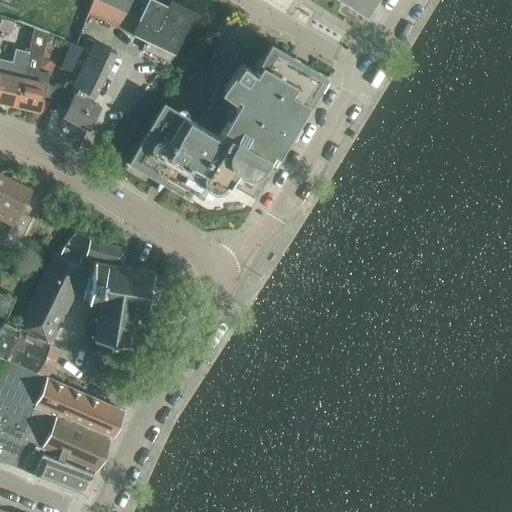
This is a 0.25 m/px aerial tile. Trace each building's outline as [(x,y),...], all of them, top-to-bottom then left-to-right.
[(137,57),(163,70),(174,54),(195,10),(174,0),(168,0),(166,4),(158,0),(92,0),(87,13),(131,33),(132,33),(146,40),(137,57)] [(348,0),(362,9),(367,12),(364,17),(366,18),(376,0),(348,0)] [(0,26),(0,39),(10,41),(12,35),(15,35),(18,23),(2,19),(0,26)] [(28,53),(16,104),(40,109),(43,95),(51,97),(53,85),(47,84),(49,74),(37,71),(40,55),(39,55),(40,50),(43,51),(47,32),(33,27),(31,38),(28,53)] [(0,60),(0,100),(16,104),(28,53),(31,38),(20,36),(16,50),(13,64),(0,60)] [(87,127),(88,127),(99,105),(91,101),(115,51),(86,37),(72,67),(69,72),(56,99),(68,105),(63,115),(64,115),(87,126),(87,127)] [(157,187),(157,190),(158,190),(160,189),(162,187),(163,185),(192,201),(192,200),(190,199),(194,191),(203,196),(203,195),(210,184),(213,186),(216,186),(219,185),(222,183),(224,181),(228,183),(233,175),(239,164),(245,168),(249,169),(252,169),(255,168),(258,166),(260,164),(264,166),(268,159),(276,163),(274,167),(275,167),(331,72),(330,71),(327,76),(289,54),(271,43),(255,71),(242,61),(223,88),(223,89),(218,85),(215,90),(213,96),(208,110),(206,118),(202,125),(164,103),(129,163),(126,162),(126,163),(159,182),(158,185),(157,187)] [(63,61),(60,69),(69,72),(72,67),(73,65),(63,61)] [(0,218),(11,224),(3,240),(16,246),(31,216),(20,210),(31,188),(10,177),(13,172),(12,172),(9,176),(0,171),(0,218)] [(54,251),(17,327),(49,343),(59,322),(86,267),(77,263),(79,258),(70,254),(86,235),(79,229),(62,250),(60,254),(54,251)] [(103,340),(121,343),(130,344),(131,344),(133,344),(134,341),(131,341),(134,327),(136,327),(137,324),(134,324),(137,310),(149,312),(160,300),(162,285),(155,271),(138,267),(139,265),(137,265),(136,267),(123,264),(124,262),(122,262),(125,248),(90,238),(85,256),(95,258),(93,273),(90,272),(90,274),(92,275),(92,277),(88,276),(82,296),(90,298),(89,301),(99,303),(97,318),(94,317),(93,320),(96,321),(94,335),(91,334),(90,338),(93,338),(103,340)] [(0,322),(1,319),(2,319),(4,320),(14,296),(0,291),(0,322)] [(1,319),(0,322),(0,353),(47,376),(60,348),(17,327),(1,319)] [(121,343),(103,340),(101,354),(118,356),(121,343)] [(0,412),(26,423),(33,406),(47,376),(4,357),(0,365),(0,412)] [(47,376),(33,406),(55,415),(56,415),(106,437),(107,433),(113,436),(124,410),(47,376)] [(0,422),(22,432),(17,443),(18,444),(41,454),(42,453),(47,455),(50,448),(94,467),(98,465),(102,456),(102,455),(100,454),(101,450),(104,451),(104,450),(108,440),(109,440),(109,438),(106,437),(56,415),(55,415),(33,406),(26,423),(0,412),(0,422)] [(0,459),(10,464),(18,444),(17,443),(22,432),(0,422),(0,459)] [(32,473),(81,492),(85,494),(93,472),(92,471),(94,467),(50,448),(47,455),(42,453),(41,454),(18,444),(10,464),(32,473)]
